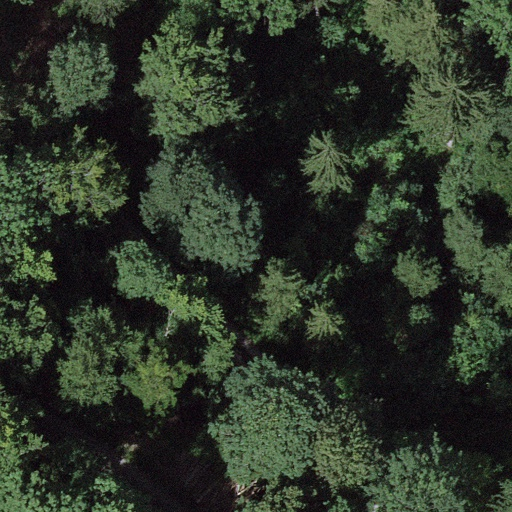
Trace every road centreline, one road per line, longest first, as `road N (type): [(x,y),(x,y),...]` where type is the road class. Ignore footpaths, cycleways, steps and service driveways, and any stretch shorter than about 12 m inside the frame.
road 1 (track): [(0,128),(273,389),(353,511)]
road 2 (track): [(166,511),(0,427)]
